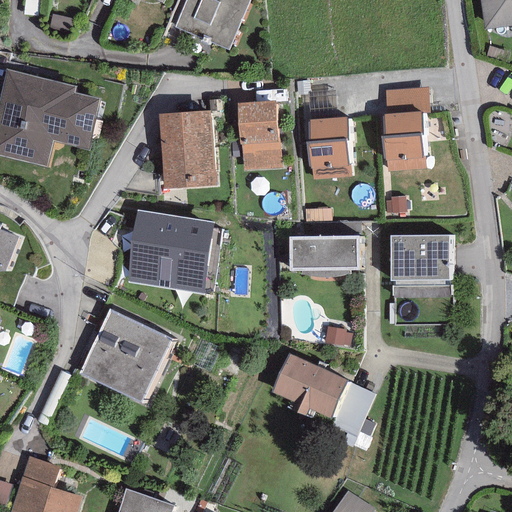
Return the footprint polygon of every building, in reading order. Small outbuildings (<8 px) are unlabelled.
[(41,0),(25,0),(24,15),(39,17),(41,0)] [(250,0),(186,0),(175,27),(229,50),(250,0)] [(511,0),(480,0),(485,30),(511,26),(511,0)] [(71,33),(74,20),(52,14),(49,28),(71,33)] [(75,87),(6,70),(0,98),(0,155),(46,168),(53,141),(89,151),(99,100),(74,93),(75,87)] [(420,113),(429,113),(428,89),(386,91),(387,114),(420,113)] [(309,94),(310,112),(335,110),(333,92),(309,94)] [(209,101),(210,111),(221,111),(221,100),(209,101)] [(275,101),(236,104),(240,145),(241,145),(244,171),(282,168),(280,142),(278,143),(275,101)] [(210,111),(158,115),(162,189),(217,186),(210,111)] [(387,114),(382,115),(382,135),(380,135),(383,160),(385,160),(388,172),(426,170),(420,113),(387,114)] [(346,118),(307,120),(308,142),(305,142),(308,167),(311,167),(313,180),(352,177),(346,118)] [(386,214),(406,213),(405,197),(391,197),(391,201),(385,202),(386,214)] [(305,223),(332,222),(332,209),(305,210),(305,223)] [(214,223),(137,211),(128,282),(204,295),(214,223)] [(0,225),(0,226),(0,225),(0,271),(5,271),(18,237),(0,230),(0,225)] [(359,236),(288,237),(289,271),(359,270),(359,236)] [(454,236),(390,236),(390,281),(454,281),(454,236)] [(172,339),(109,310),(79,374),(141,403),(172,339)] [(344,345),(351,346),(352,333),(346,333),(346,330),(327,327),(325,344),(343,347),(344,345)] [(330,420),(347,381),(288,354),(271,393),(294,403),(292,411),(305,417),(308,410),(330,420)] [(77,511),(82,497),(53,487),(60,468),(29,457),(22,476),(10,511),(77,511)] [(0,504),(5,506),(12,485),(0,480),(0,504)] [(171,511),(173,506),(126,489),(118,511),(171,511)] [(372,511),(375,509),(348,491),(334,511),(372,511)]
